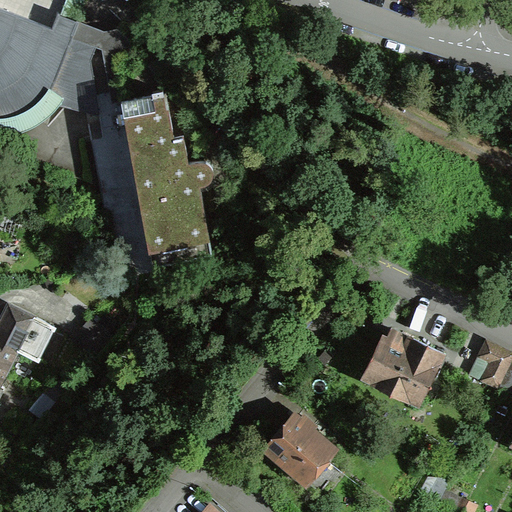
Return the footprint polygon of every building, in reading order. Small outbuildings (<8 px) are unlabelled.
[(65,0),(0,0),(0,133),(2,134),(16,134),(22,133),(31,130),(37,126),(44,120),(50,116),(56,110),(60,105),(109,119),(133,39),(115,30),(102,30),(83,24),(59,15),(65,0)] [(198,162),(189,163),(184,135),(173,136),(166,93),(164,93),(163,91),(151,93),(153,97),(121,102),(123,117),(151,268),(213,256),(201,187),(207,185),(212,180),(214,172),(212,166),(206,162),(198,162)] [(0,383),(16,349),(40,361),(57,328),(18,308),(4,335),(0,332),(0,383)] [(422,402),(447,349),(389,321),(364,375),(422,402)] [(344,443),(300,404),(261,446),(305,485),(344,443)]
